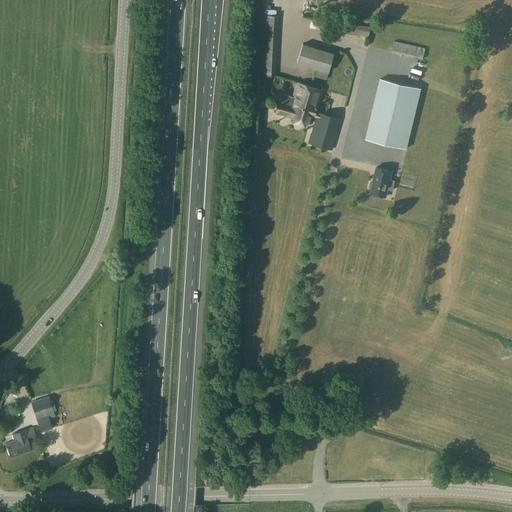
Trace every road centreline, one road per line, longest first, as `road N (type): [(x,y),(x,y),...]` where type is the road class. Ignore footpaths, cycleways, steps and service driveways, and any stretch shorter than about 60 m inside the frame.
road 1 (motorway): [(177,0),(147,511)]
road 2 (motorway): [(177,511),(207,0)]
road 3 (unclassified): [(0,375),(79,279),(101,239),(112,194),(121,0)]
road 4 (residential): [(319,493),(318,426),(276,372),(337,152)]
road 5 (unclassified): [(0,502),(319,493)]
road 6 (unclassified): [(319,493),(511,497)]
